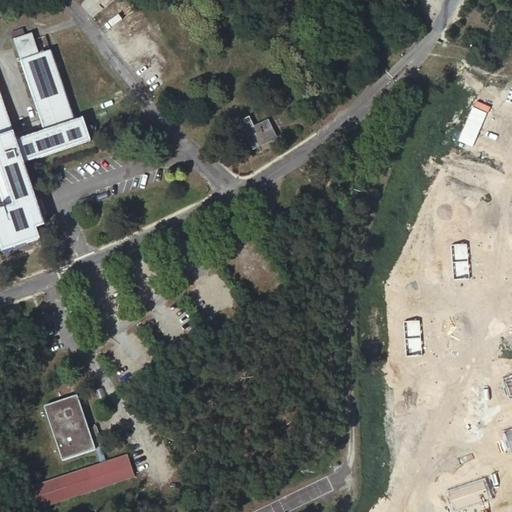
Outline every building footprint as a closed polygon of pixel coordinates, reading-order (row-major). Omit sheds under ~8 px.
[(22,28),(10,33),(12,40),(24,36),(22,28)] [(39,54),(31,33),(24,36),(12,40),(20,61),(39,54)] [(20,61),(43,131),(16,140),(0,94),(0,194),(5,208),(0,209),(0,245),(2,251),(39,239),(36,228),(45,225),(24,163),(90,141),(87,130),(85,125),(82,117),(74,120),(50,50),(39,54),(20,61)] [(267,120),(254,127),(249,117),(239,122),(253,149),(276,138),(267,120)] [(44,406),(62,461),(95,450),(88,429),(77,395),(44,406)] [(106,462),(95,427),(88,429),(95,450),(100,464),(106,462)] [(100,464),(33,486),(40,508),(134,477),(127,455),(106,462),(100,464)]
